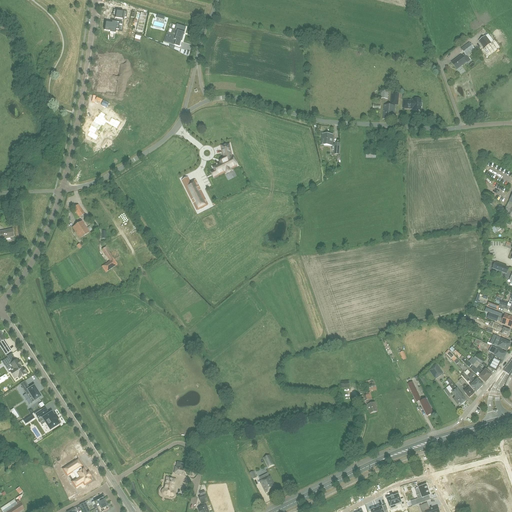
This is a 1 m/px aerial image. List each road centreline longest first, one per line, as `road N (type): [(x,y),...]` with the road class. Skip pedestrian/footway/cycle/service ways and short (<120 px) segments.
road 1 (residential): [(511,122),(396,128),(321,121),(236,98),(208,101)]
road 2 (primary): [(277,510),(397,453),(498,421)]
road 3 (residential): [(112,481),(0,311)]
road 4 (unclassified): [(62,190),(95,0)]
road 5 (residential): [(190,508),(199,463),(181,443),(112,481)]
road 6 (residential): [(62,190),(127,166),(166,139),(183,113)]
road 7 (unclassified): [(0,303),(35,257),(62,190)]
